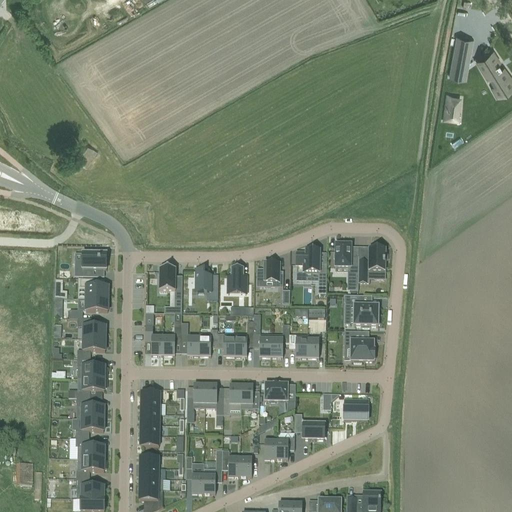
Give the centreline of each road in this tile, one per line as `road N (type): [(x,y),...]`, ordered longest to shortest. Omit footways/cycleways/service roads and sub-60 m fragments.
road 1 (residential): [(388,381),(400,247),(383,229),(323,230),(232,257),(128,257)]
road 2 (residential): [(126,375),(388,381)]
road 3 (residential): [(380,427),(382,477),(238,508),(230,500)]
road 4 (residential): [(230,500),(380,427)]
road 5 (residential): [(9,179),(104,221),(122,237),(128,257)]
road 6 (residential): [(126,375),(123,511)]
